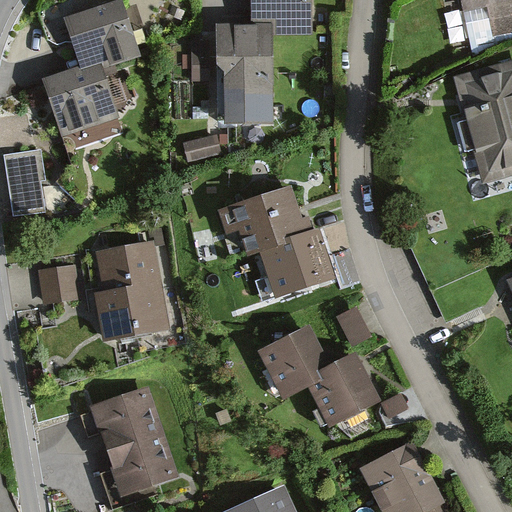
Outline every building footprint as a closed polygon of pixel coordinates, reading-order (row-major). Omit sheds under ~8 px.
[(309,0),(256,0),(257,31),(270,31),(310,31),(309,0)] [(511,0),(463,0),(465,7),(491,2),(497,33),(511,29),(511,0)] [(122,4),(70,22),(87,74),(103,69),(140,56),(122,4)] [(257,31),(222,31),(221,100),(270,100),(270,31),(257,31)] [(511,176),(511,64),(457,80),(486,184),(511,176)] [(119,116),(103,69),(87,74),(49,87),(65,134),(119,116)] [(220,138),(187,142),(189,160),(222,157),(220,138)] [(37,153),(4,157),(12,217),(45,213),(37,153)] [(306,235),(291,191),(221,215),(230,241),(252,233),(258,251),(263,249),(306,235)] [(334,280),(317,231),(306,235),(263,249),(280,298),(334,280)] [(166,329),(149,243),(99,253),(106,291),(96,293),(106,341),(166,329)] [(65,266),(39,271),(45,303),(71,298),(65,266)] [(370,337),(357,312),(343,319),(356,344),(370,337)] [(308,331),(262,355),(285,399),(313,385),(331,375),(308,331)] [(331,375),(313,385),(336,429),(381,405),(358,361),(331,375)] [(160,433),(147,392),(98,407),(111,448),(160,433)] [(406,408),(401,398),(387,406),(392,415),(406,408)] [(173,474),(160,433),(111,448),(124,489),(173,474)] [(417,448),(366,471),(383,511),(442,511),(445,511),(417,448)] [(233,505),(236,511),(302,511),(289,481),(233,505)]
